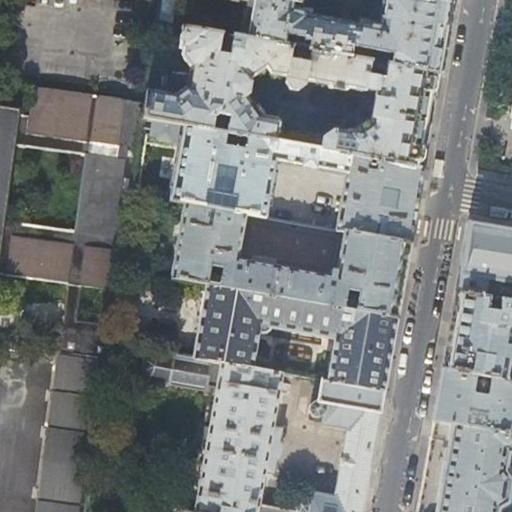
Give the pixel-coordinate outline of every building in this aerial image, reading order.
[(439,75),(445,41),(452,5),(422,1),(419,0),(220,0),(244,4),(238,39),(282,47),(284,35),(308,39),(306,51),(308,51),(349,59),(351,47),(391,55),(389,66),(439,75)] [(213,116),(218,113),(228,115),(225,132),(423,169),(431,121),(439,75),(389,66),(385,65),(382,79),(367,76),(369,62),(349,59),(308,51),(306,64),(287,60),(289,48),(282,47),(238,39),(233,37),(231,50),(228,50),(224,52),(223,56),(217,54),(220,35),(181,28),(177,50),(181,51),(180,56),(188,69),(193,70),(189,89),(185,88),(174,97),(146,91),(144,102),(143,116),(152,118),(211,129),(213,116)] [(112,342),(133,195),(143,116),(144,102),(131,100),(131,98),(34,82),(28,112),(17,110),(17,108),(0,105),(0,269),(0,270),(0,271),(69,281),(38,502),(89,508),(91,495),(112,342)] [(225,132),(211,129),(152,118),(149,136),(155,137),(155,139),(173,142),(173,140),(179,141),(168,201),(184,204),(245,214),(264,218),(275,163),(345,176),(336,230),(344,232),(409,243),(416,208),(423,169),(225,132)] [(184,204),(174,263),(171,278),(206,285),(396,318),(403,281),(409,243),(344,232),(336,273),(330,272),(329,278),(236,261),(245,214),(184,204)] [(462,256),(455,293),(511,302),(511,229),(468,222),(462,256)] [(396,318),(206,285),(193,357),(211,360),(253,368),(260,325),(336,338),(328,381),(383,391),(389,358),(396,318)] [(511,302),(455,293),(449,329),(442,369),(508,380),(511,355),(511,302)] [(10,339),(8,358),(32,362),(34,343),(10,339)] [(206,387),(211,360),(193,357),(151,349),(139,358),(137,370),(144,379),(163,383),(161,384),(162,386),(164,384),(203,391),(202,394),(205,394),(206,387)] [(253,368),(211,360),(206,387),(216,388),(193,511),(361,511),(369,468),(383,391),(328,381),(323,380),(320,400),(317,399),(311,402),(310,408),(314,413),(320,414),(325,410),(323,422),(348,427),(336,495),(311,490),(309,500),(306,496),(301,495),(297,498),(296,504),(299,508),(259,501),(281,373),(253,368)] [(433,419),(511,432),(511,380),(508,380),(442,369),(433,419)] [(511,432),(433,419),(432,421),(418,502),(416,511),(497,511),(498,508),(505,503),(509,480),(504,473),(507,455),(511,455),(511,432)] [(88,511),(89,508),(38,502),(36,511),(88,511)]
